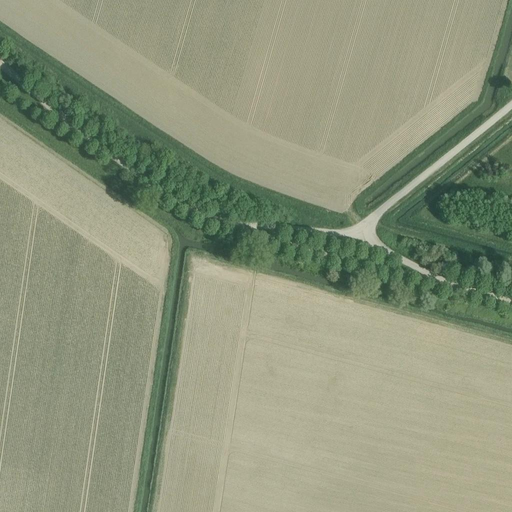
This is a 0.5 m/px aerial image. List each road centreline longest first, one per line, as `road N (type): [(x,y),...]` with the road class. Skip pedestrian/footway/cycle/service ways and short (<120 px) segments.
road 1 (unclassified): [(223,224),(107,152),(0,64)]
road 2 (unclassified): [(447,285),(223,224)]
road 3 (unclassified): [(357,234),(511,103)]
road 4 (unclassified): [(223,224),(357,234)]
